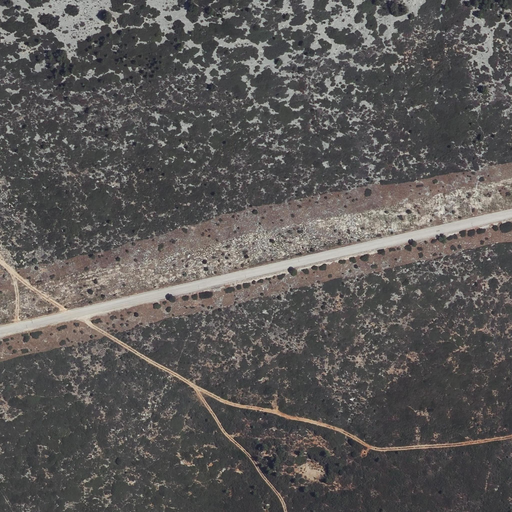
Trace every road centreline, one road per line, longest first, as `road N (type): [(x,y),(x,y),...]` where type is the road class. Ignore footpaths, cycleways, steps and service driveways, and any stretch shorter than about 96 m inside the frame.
road 1 (unclassified): [(511,213),(0,331)]
road 2 (track): [(511,436),(382,448),(319,423),(223,401),(196,385)]
road 3 (track): [(196,385),(74,315),(0,258)]
